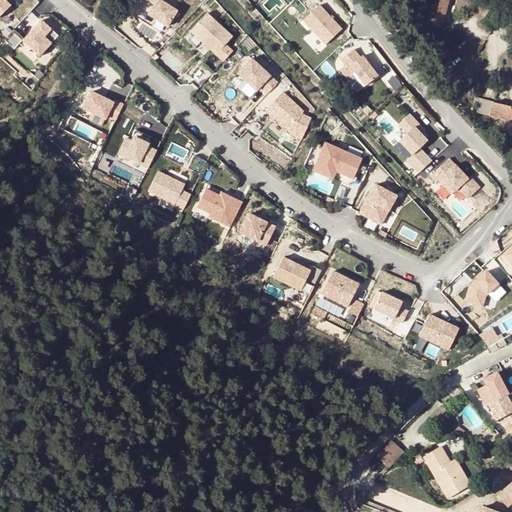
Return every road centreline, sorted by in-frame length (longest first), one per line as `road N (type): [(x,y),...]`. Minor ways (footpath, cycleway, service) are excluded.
road 1 (residential): [(61,0),(318,218),(434,281),(511,207)]
road 2 (residential): [(355,510),(350,484),(357,463),(452,374),(511,343)]
road 3 (unclassified): [(511,175),(356,0)]
